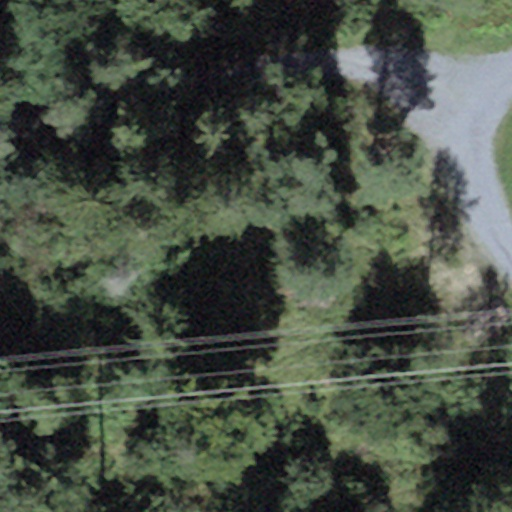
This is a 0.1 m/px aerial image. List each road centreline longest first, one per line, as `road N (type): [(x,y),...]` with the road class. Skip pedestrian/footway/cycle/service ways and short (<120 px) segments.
road 1 (track): [(458,70),(307,56),(0,102)]
road 2 (track): [(511,263),(481,201),(458,70)]
